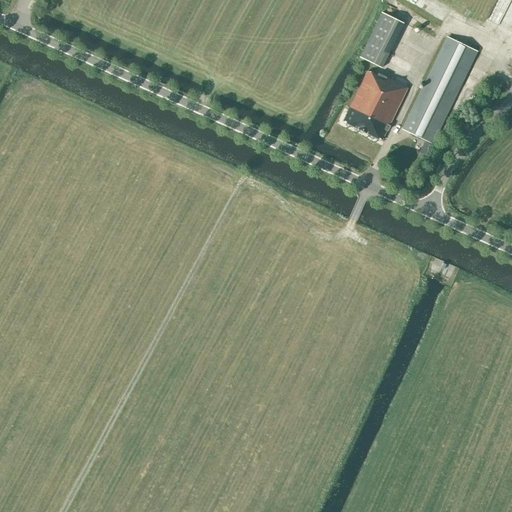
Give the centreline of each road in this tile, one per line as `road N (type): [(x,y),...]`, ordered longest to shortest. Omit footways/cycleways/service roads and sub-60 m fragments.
road 1 (track): [(350,223),(341,235),(320,236),(275,195),(243,180),(63,511)]
road 2 (unclassified): [(429,214),(0,20)]
road 3 (unclassified): [(429,214),(450,165),(511,96)]
